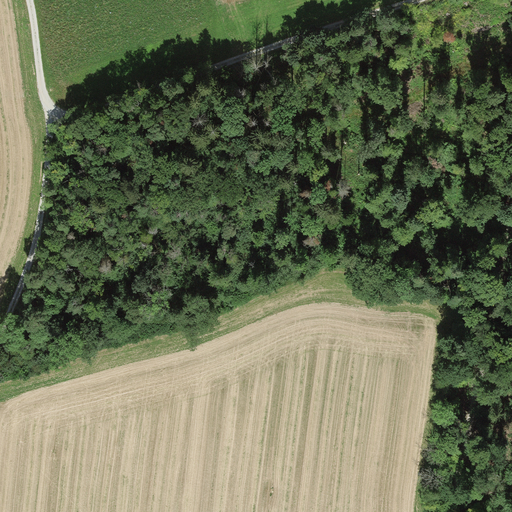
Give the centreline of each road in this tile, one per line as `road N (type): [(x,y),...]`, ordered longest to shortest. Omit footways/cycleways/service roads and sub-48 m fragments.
road 1 (track): [(49,110),(162,84),(420,0)]
road 2 (track): [(0,335),(37,232),(48,161),(49,110),(29,0)]
road 3 (track): [(452,511),(511,210)]
